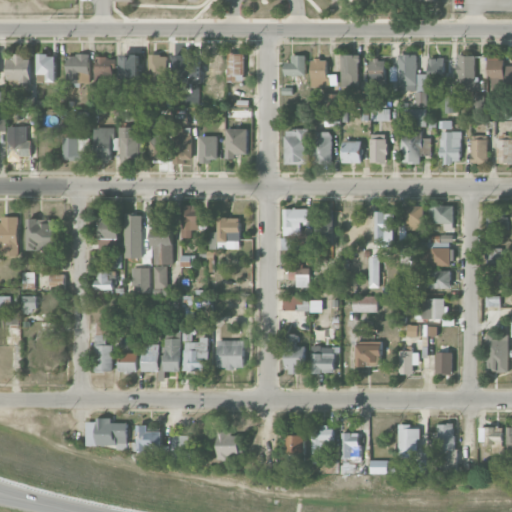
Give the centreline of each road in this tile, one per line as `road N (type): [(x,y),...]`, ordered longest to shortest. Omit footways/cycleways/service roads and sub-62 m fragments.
road 1 (residential): [(511,31),(0,31)]
road 2 (residential): [(511,401),(0,401)]
road 3 (residential): [(511,187),(0,187)]
road 4 (residential): [(270,31),(268,461)]
road 5 (residential): [(474,187),(472,468)]
road 6 (residential): [(81,188),(82,402)]
